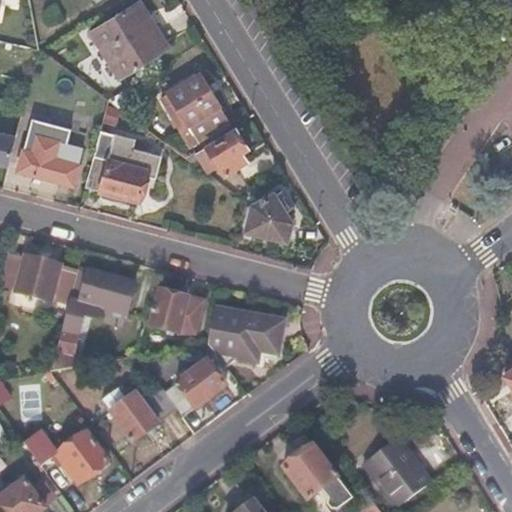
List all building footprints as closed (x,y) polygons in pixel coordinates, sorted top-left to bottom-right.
[(138,2),(89,35),(118,82),(162,52),(145,23),(149,20),(138,2)] [(199,75),(161,102),(194,148),(232,121),(199,75)] [(19,126),(0,121),(0,152),(11,156),(19,126)] [(234,132),(196,157),(208,176),(218,169),(224,177),(244,164),(239,155),(246,151),(234,132)] [(78,149),(26,135),(16,174),(58,185),(59,182),(69,184),(78,149)] [(115,141),(100,137),(85,189),(137,204),(143,181),(154,184),(161,161),(132,153),(135,144),(116,138),(115,141)] [(194,155),(186,160),(208,176),(196,157),(194,155)] [(271,194),(251,207),(246,231),(286,242),(290,224),(271,194)] [(24,260),(7,256),(0,281),(0,289),(15,293),(24,260)] [(24,259),(24,260),(15,293),(15,295),(67,309),(68,304),(76,274),(60,270),(60,268),(24,259)] [(77,272),(76,274),(68,304),(72,305),(68,321),(77,323),(77,320),(95,324),(98,311),(99,312),(100,308),(127,315),(134,286),(77,272)] [(202,303),(157,292),(149,327),(176,334),(193,334),(202,303)] [(283,324),(212,310),(205,346),(225,371),(235,364),(262,370),(263,361),(275,363),(283,324)] [(146,319),(132,316),(121,360),(137,357),(146,319)] [(70,324),(64,322),(51,372),(79,367),(80,361),(74,360),(80,336),(67,333),(70,324)] [(207,362),(174,386),(192,411),(225,387),(207,362)] [(0,383),(0,405),(11,398),(0,383)] [(133,394),(106,414),(129,446),(176,411),(159,388),(139,403),(133,394)] [(38,433),(25,443),(43,467),(56,457),(38,433)] [(87,434),(56,457),(77,485),(108,462),(87,434)] [(376,473),(368,479),(390,511),(427,485),(396,441),(368,461),(376,473)] [(312,445),(282,468),(306,501),(307,500),(320,491),(328,501),(328,506),(331,511),(336,511),(352,499),(312,445)] [(368,461),(360,467),(368,479),(376,473),(368,461)] [(22,483),(0,499),(0,511),(42,511),(44,511),(22,483)] [(320,491),(307,500),(315,510),(320,511),(328,506),(328,501),(320,491)] [(379,511),(368,498),(355,508),(357,511),(379,511)] [(258,511),(251,502),(237,511),(258,511)]
